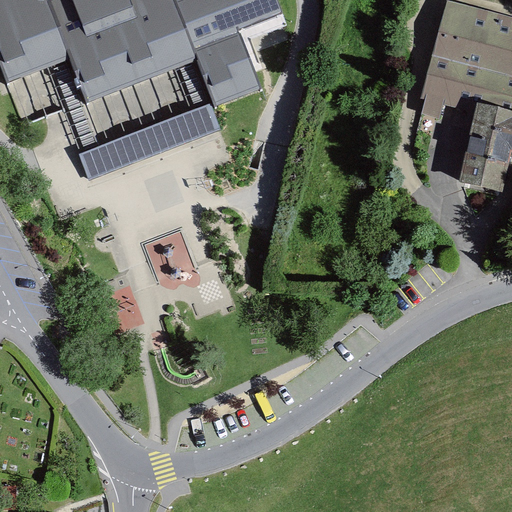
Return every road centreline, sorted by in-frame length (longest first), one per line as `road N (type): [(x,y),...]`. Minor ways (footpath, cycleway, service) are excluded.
road 1 (residential): [(511,287),(468,299),(396,341),(312,415),(210,462),(133,471)]
road 2 (residential): [(133,471),(109,451),(23,327)]
